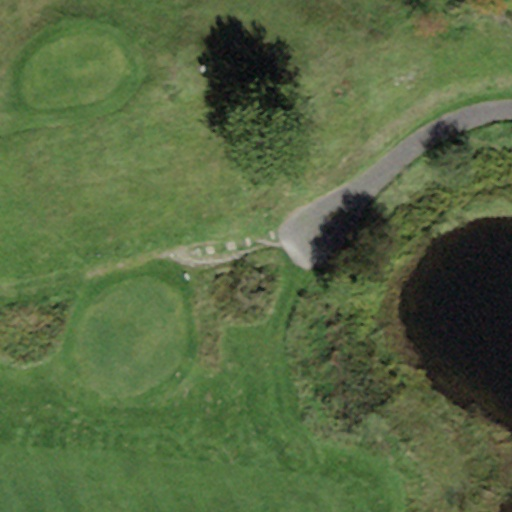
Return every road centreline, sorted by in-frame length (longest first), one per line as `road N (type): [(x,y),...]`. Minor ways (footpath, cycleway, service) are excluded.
road 1 (track): [(318,226),(416,142),(463,119),(511,110)]
road 2 (track): [(0,291),(187,252)]
road 3 (track): [(318,226),(277,243),(187,252)]
